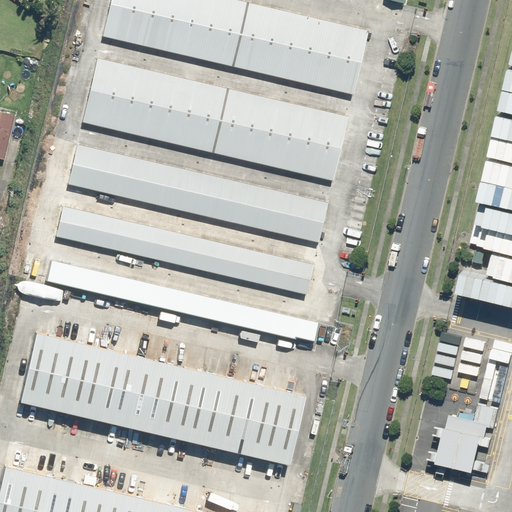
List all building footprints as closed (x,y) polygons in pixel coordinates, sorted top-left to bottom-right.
[(109,0),(101,34),(351,93),(367,29),(243,0),(109,0)] [(97,57),(82,120),(331,179),(346,116),(97,57)] [(17,112),(0,108),(0,156),(7,158),(17,112)] [(69,184),(318,242),(328,202),(79,144),(69,184)] [(312,262),(65,204),(58,235),(304,294),(312,262)] [(320,320),(52,257),(47,278),(315,340),(320,320)] [(24,398),(291,461),(307,393),(40,330),(24,398)] [(490,421),(454,411),(442,457),(479,466),(490,421)] [(0,502),(0,511),(207,511),(9,465),(0,502)]
